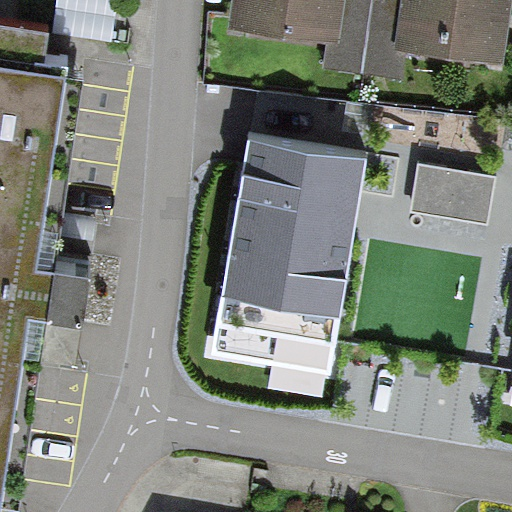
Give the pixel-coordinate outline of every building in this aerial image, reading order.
[(335,0),(232,0),(229,32),(330,44),(335,0)] [(501,0),(394,0),(389,50),(495,61),(501,0)] [(69,40),(119,37),(117,3),(67,6),(69,40)] [(67,33),(0,23),(0,502),(10,504),(34,329),(36,318),(71,323),(79,271),(41,266),(67,33)] [(369,146),(249,125),(217,311),(337,331),(369,146)] [(497,169),(420,156),(412,203),(489,216),(497,169)]
